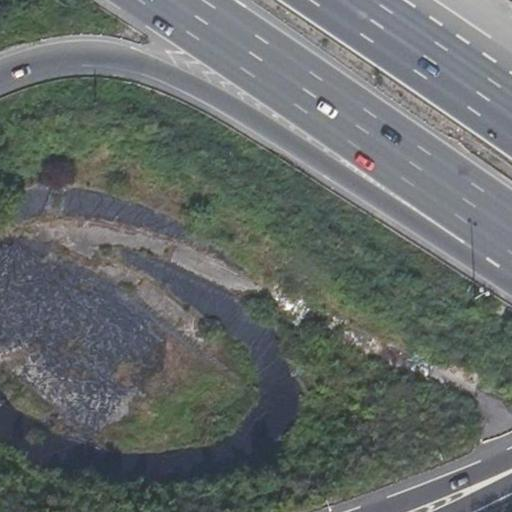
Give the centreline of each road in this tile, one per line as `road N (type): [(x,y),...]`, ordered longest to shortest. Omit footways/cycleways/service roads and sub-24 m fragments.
road 1 (motorway): [(0,78),(91,60),(164,73),(428,218),(511,241)]
road 2 (motorway): [(167,0),(511,233)]
road 3 (motorway): [(511,111),(350,0)]
road 4 (motorway): [(511,457),(380,511)]
